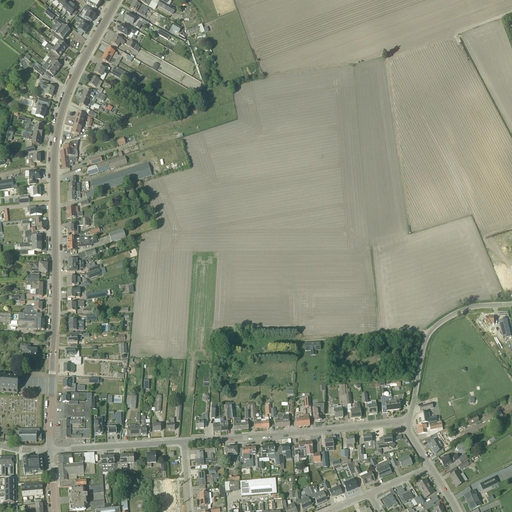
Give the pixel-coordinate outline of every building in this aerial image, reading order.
[(62,0),(59,5),(63,8),(62,9),(68,2),(69,1),(68,0),(62,0)] [(87,0),(86,3),(97,9),(102,0),(101,0),(87,0)] [(169,6),(168,6),(166,5),(166,4),(160,1),(157,6),(165,11),(173,15),(175,10),(169,6)] [(62,9),(66,13),(72,5),(70,3),(70,4),(68,2),(62,9)] [(133,2),(130,9),(134,11),(136,13),(140,15),(142,10),(146,12),(147,9),(141,5),(140,6),(138,5),(133,2)] [(66,13),(71,16),(77,9),(75,7),(72,5),(66,13)] [(89,9),(84,18),(89,21),(92,22),(95,16),(93,14),(94,11),(89,9)] [(55,16),(48,10),(44,14),(52,20),(55,16)] [(147,15),(158,21),(160,17),(149,11),(147,15)] [(139,22),(147,26),(148,23),(134,15),(132,18),(127,15),(124,20),(136,27),(139,22)] [(63,25),(59,22),(56,19),(53,23),(60,28),(55,33),(63,39),(70,31),(63,26),(63,25)] [(83,21),(78,30),(85,35),(89,28),(86,26),(88,24),(83,21)] [(174,23),(171,29),(178,33),(182,27),(174,23)] [(0,31),(4,35),(11,28),(6,24),(0,31)] [(127,37),(129,38),(132,34),(134,35),(136,31),(125,25),(124,27),(121,25),(117,32),(127,37)] [(200,31),(198,26),(188,31),(189,35),(200,31)] [(55,46),(55,45),(63,52),(67,47),(61,42),(63,39),(55,33),(53,32),(51,34),(53,36),(55,38),(51,43),(55,46)] [(159,36),(168,40),(170,36),(161,32),(159,36)] [(180,35),(178,40),(185,43),(187,38),(180,35)] [(124,42),(119,39),(114,37),(110,43),(117,47),(120,43),(123,45),(124,42)] [(136,46),(136,45),(129,41),(126,45),(127,45),(126,46),(138,53),(140,48),(136,46)] [(49,53),(57,59),(63,52),(55,45),(55,46),(53,48),(47,44),(43,49),(49,53)] [(108,48),(104,54),(116,61),(118,56),(117,55),(117,54),(108,48)] [(130,57),(123,52),(120,56),(131,62),(133,58),(134,57),(131,55),(130,57)] [(49,53),(46,57),(49,59),(46,63),(57,71),(61,66),(55,62),(57,59),(49,53)] [(104,54),(101,60),(111,65),(113,66),(116,61),(104,54)] [(53,76),(57,71),(46,63),(42,68),(39,66),(37,64),(35,66),(36,67),(45,74),(47,72),(53,76)] [(94,73),(101,77),(100,79),(103,80),(108,71),(98,66),(94,73)] [(35,67),(33,69),(41,76),(44,74),(35,67)] [(113,71),(121,75),(125,77),(131,81),(132,78),(133,76),(128,74),(125,73),(125,72),(115,67),(113,71)] [(121,75),(113,71),(111,74),(119,79),(123,81),(125,77),(121,75)] [(100,93),(101,94),(103,90),(99,88),(102,82),(99,81),(96,79),(92,77),(90,81),(89,81),(88,83),(88,84),(92,87),(98,89),(97,91),(100,93)] [(44,95),(51,97),(54,89),(47,87),(48,82),(43,81),(40,80),(37,88),(46,91),(44,95)] [(82,98),(91,102),(94,95),(91,94),(85,91),(82,98)] [(100,93),(97,98),(101,101),(101,100),(103,101),(106,97),(104,96),(104,95),(101,94),(100,93)] [(81,102),(80,105),(84,107),(86,108),(86,107),(89,108),(89,106),(92,107),(93,106),(94,103),(91,102),(82,98),(82,99),(81,99),(81,101),(81,102)] [(36,111),(35,116),(39,117),(43,118),(45,113),(46,114),(47,112),(47,110),(48,107),(49,107),(50,102),(45,101),(38,99),(36,104),(37,104),(35,109),(37,110),(36,111)] [(77,113),(76,120),(82,122),(84,115),(77,113)] [(74,126),(81,128),(82,122),(76,120),(74,126)] [(31,132),(33,132),(33,131),(42,133),(43,127),(38,126),(29,124),(28,127),(30,128),(29,131),(31,131),(31,132)] [(79,135),(81,128),(74,126),(72,133),(79,135)] [(27,137),(41,139),(42,133),(33,131),(33,132),(31,132),(31,131),(29,131),(28,131),(27,135),(23,134),(23,138),(26,138),(27,137)] [(39,145),(41,139),(27,137),(26,138),(26,139),(32,140),(31,143),(39,145)] [(123,138),(116,140),(118,147),(126,144),(123,138)] [(63,152),(60,152),(61,159),(72,158),(72,156),(75,156),(74,151),(76,150),(78,141),(74,142),(69,142),(70,145),(65,146),(62,146),(63,152)] [(28,167),(29,167),(34,167),(34,163),(40,163),(40,155),(29,155),(28,157),(28,167)] [(125,157),(87,169),(89,176),(127,163),(126,161),(125,158),(125,157)] [(89,161),(91,165),(102,161),(100,157),(89,161)] [(61,159),(62,170),(67,169),(69,169),(69,166),(72,166),(73,165),(72,158),(61,159)] [(94,194),(139,179),(152,175),(148,163),(91,182),(93,191),(94,194)] [(29,185),(36,184),(36,180),(40,180),(40,171),(29,171),(29,180),(29,185)] [(80,192),(79,184),(77,184),(76,177),(70,178),(70,184),(69,185),(69,193),(80,192)] [(13,180),(0,181),(0,190),(17,188),(17,185),(14,185),(13,180)] [(35,196),(40,196),(40,188),(35,188),(34,186),(29,187),(29,189),(28,189),(27,189),(27,193),(29,193),(30,193),(33,193),(33,197),(35,196)] [(94,194),(93,191),(90,192),(85,194),(87,199),(95,196),(94,194)] [(80,192),(69,193),(67,193),(68,201),(75,201),(75,200),(77,200),(77,199),(80,199),(80,192)] [(35,207),(27,207),(27,211),(30,211),(30,217),(42,216),(41,210),(34,210),(34,207),(35,207)] [(78,208),(67,208),(67,218),(71,218),(71,219),(75,218),(75,217),(82,216),(82,212),(78,212),(78,208)] [(91,219),(91,214),(90,214),(83,217),(83,226),(89,226),(89,219),(91,219)] [(38,232),(41,231),(46,231),(45,224),(42,224),(41,218),(36,219),(36,225),(37,225),(38,231),(38,232)] [(74,235),(78,235),(78,226),(75,226),(75,225),(73,225),(68,225),(67,225),(68,233),(74,233),(74,235)] [(486,232),(489,245),(505,241),(502,228),(486,232)] [(122,230),(109,234),(111,242),(125,237),(122,230)] [(27,244),(41,244),(41,237),(36,237),(36,234),(30,234),(30,232),(28,232),(28,237),(27,238),(27,244)] [(83,244),(68,245),(68,251),(73,251),(76,251),(76,248),(83,248),(86,248),(86,247),(91,246),(91,241),(89,241),(89,244),(86,244),(83,244)] [(85,252),(87,257),(96,254),(94,249),(85,252)] [(32,269),(32,270),(32,271),(32,274),(34,274),(39,274),(39,273),(47,273),(47,264),(42,264),(39,264),(32,264),(32,269)] [(511,279),(506,264),(497,268),(506,288),(511,285),(511,279)] [(99,269),(89,273),(86,274),(87,278),(89,278),(90,279),(101,275),(99,269)] [(75,277),(73,277),(68,277),(68,285),(73,285),(78,286),(78,284),(80,283),(80,279),(79,278),(78,278),(75,278),(75,277)] [(42,290),(42,284),(37,284),(32,283),(32,280),(31,280),(28,280),(28,281),(25,281),(25,286),(28,286),(30,286),(30,290),(32,290),(42,290)] [(68,298),(75,298),(80,298),(80,288),(74,288),(74,290),(68,290),(68,298)] [(99,292),(85,295),(86,300),(100,298),(102,297),(107,297),(106,291),(99,292)] [(27,313),(37,314),(38,310),(42,310),(42,303),(35,303),(35,307),(27,307),(27,313)] [(11,314),(0,313),(0,323),(10,324),(11,314)] [(37,314),(27,313),(18,313),(17,329),(44,330),(45,320),(41,320),(41,314),(37,314)] [(494,322),(494,317),(486,317),(486,322),(486,324),(490,324),(490,330),(494,330),(494,322)] [(507,319),(499,322),(504,337),(511,334),(507,319)] [(69,331),(74,331),(77,331),(77,330),(83,330),(83,321),(77,321),(69,321),(69,331)] [(70,336),(67,337),(67,343),(72,343),(77,343),(77,339),(81,339),(81,333),(78,333),(73,333),(70,334),(70,336)] [(501,338),(505,358),(511,356),(508,337),(501,338)] [(21,345),(20,350),(26,350),(25,354),(23,354),(22,357),(25,357),(25,362),(30,362),(35,363),(36,356),(37,355),(38,352),(36,351),(31,350),(31,348),(29,348),(30,346),(25,345),(21,345)] [(78,345),(74,346),(69,346),(69,349),(66,349),(66,356),(75,356),(75,352),(79,352),(78,345)] [(81,365),(81,358),(70,358),(70,364),(64,364),(64,373),(74,373),(74,365),(81,365)] [(5,393),(12,393),(17,394),(18,387),(20,387),(20,381),(18,381),(18,374),(6,373),(5,372),(3,372),(3,373),(2,373),(0,372),(0,392),(1,392),(1,393),(2,393),(4,394),(5,393)] [(67,389),(66,392),(75,392),(75,385),(70,385),(70,380),(63,380),(63,388),(67,389)] [(344,385),(339,386),(340,397),(342,397),(343,407),(347,406),(347,405),(345,390),(344,385)] [(136,397),(136,394),(128,393),(127,396),(126,408),(135,409),(136,397)] [(62,396),(62,399),(63,399),(63,403),(65,403),(68,403),(69,403),(69,406),(75,406),(91,406),(91,403),(91,400),(91,398),(91,395),(89,395),(89,394),(69,394),(64,394),(64,395),(63,395),(63,396),(62,396)] [(392,403),(393,411),(400,410),(399,402),(402,401),(404,395),(398,395),(398,399),(395,399),(396,402),(392,403)] [(386,412),(393,411),(392,403),(391,398),(390,396),(389,396),(388,398),(385,398),(385,397),(380,397),(381,402),(382,407),(386,406),(386,412)] [(377,414),(375,401),(371,402),(371,406),(367,406),(368,415),(377,414)] [(325,403),(313,405),(314,416),(315,421),(316,421),(317,422),(320,422),(320,421),(322,420),(321,415),(325,415),(325,410),(325,403)] [(354,410),(350,411),(351,419),(361,418),(360,413),(359,404),(354,404),(354,410)] [(335,419),(336,420),(338,419),(339,418),(343,418),(342,410),(341,410),(341,407),(338,407),(338,405),(333,406),(334,408),(329,408),(329,411),(330,416),(334,415),(335,419)] [(67,406),(63,406),(63,418),(64,418),(68,418),(70,418),(73,418),(85,418),(90,418),(90,414),(91,408),(91,406),(75,406),(69,406),(67,406)] [(282,427),(290,427),(289,416),(289,414),(288,414),(288,412),(285,413),(281,414),(282,419),(282,427)] [(429,413),(418,415),(419,424),(420,424),(421,426),(436,423),(437,423),(437,422),(436,417),(430,418),(429,413)] [(112,424),(107,424),(108,428),(108,429),(108,434),(116,434),(116,429),(116,427),(116,426),(121,425),(121,414),(115,414),(116,424),(115,424),(112,424)] [(137,426),(137,436),(146,435),(146,433),(150,433),(150,420),(145,420),(145,417),(144,417),(144,416),(144,414),(141,414),(141,416),(141,417),(141,421),(141,425),(140,425),(137,426)] [(498,422),(504,419),(501,414),(495,417),(498,422)] [(310,426),(309,421),(309,415),(303,415),(304,419),(296,419),(297,427),(310,426)] [(469,426),(478,421),(476,415),(466,420),(469,426)] [(102,420),(97,420),(97,417),(94,417),(94,420),(95,434),(98,434),(99,435),(101,435),(102,434),(102,429),(104,429),(104,424),(102,424),(102,420)] [(203,428),(203,423),(203,422),(199,422),(199,417),(195,418),(196,429),(203,428)] [(64,421),(62,421),(62,430),(90,430),(90,418),(85,418),(73,418),(70,418),(70,421),(69,421),(65,421),(64,421)] [(174,430),(174,418),(170,418),(170,421),(166,422),(167,431),(174,430)] [(262,429),(261,423),(261,420),(261,418),(255,418),(254,419),(254,421),(254,429),(262,429)] [(262,429),(269,428),(268,418),(264,418),(265,420),(261,420),(261,423),(262,429)] [(220,423),(220,426),(220,432),(228,431),(227,426),(227,423),(224,423),(223,419),(220,420),(220,423)] [(240,421),(240,422),(241,424),(241,430),(248,430),(248,421),(245,421),(240,421)] [(161,431),(160,426),(160,425),(156,425),(156,422),(152,422),(153,431),(161,431)] [(436,423),(421,426),(419,426),(418,427),(419,434),(427,433),(428,438),(443,431),(441,423),(436,424),(436,423)] [(137,426),(135,426),(135,425),(128,425),(128,429),(128,436),(137,436),(137,426)] [(40,429),(35,429),(19,429),(19,433),(19,437),(16,437),(16,440),(19,440),(19,443),(36,442),(36,441),(41,441),(41,435),(40,435),(40,429)] [(90,430),(62,430),(62,439),(70,439),(90,439),(90,434),(90,430)] [(435,454),(439,452),(443,449),(439,443),(443,440),(439,433),(434,436),(430,438),(432,442),(429,444),(435,454)] [(371,442),(371,441),(370,436),(363,437),(364,443),(364,448),(371,447),(371,442)] [(380,442),(375,443),(375,444),(376,449),(381,449),(387,448),(387,447),(388,447),(392,449),(396,445),(392,443),(391,436),(390,436),(387,436),(387,437),(383,437),(383,438),(379,439),(380,442)] [(354,444),(354,443),(353,438),(346,439),(347,448),(354,447),(354,444)] [(332,440),(324,441),(325,446),(325,448),(330,448),(330,451),(332,451),(334,451),(333,447),(333,445),(332,440)] [(307,458),(306,456),(305,443),(298,444),(298,446),(294,446),(295,457),(298,456),(299,459),(307,458)] [(464,443),(457,446),(459,450),(462,448),(463,452),(467,450),(464,443)] [(289,451),(288,445),(285,446),(284,445),(282,445),(282,446),(281,446),(282,451),(282,452),(278,452),(279,453),(280,464),(280,470),(284,469),(283,465),(284,464),(284,456),(286,456),(289,456),(289,459),(290,459),(290,456),(290,451),(289,451)] [(279,464),(280,464),(279,453),(275,454),(274,446),(268,447),(268,458),(273,458),(273,459),(275,459),(275,466),(279,465),(279,464)] [(226,448),(226,453),(226,455),(227,459),(228,460),(230,460),(231,459),(231,455),(237,455),(236,448),(226,448)] [(249,448),(242,449),(242,456),(243,459),(243,461),(246,461),(246,463),(246,468),(250,468),(250,460),(249,460),(249,448)] [(342,466),(346,465),(351,464),(351,460),(348,460),(347,457),(347,451),(341,451),(341,457),(342,466)] [(79,454),(58,455),(58,465),(83,464),(85,464),(92,464),(91,453),(84,454),(79,454)] [(156,463),(155,459),(155,454),(146,454),(147,464),(147,468),(151,467),(151,463),(156,463)] [(447,466),(459,458),(456,454),(448,459),(446,456),(439,461),(443,467),(447,465),(447,466)] [(13,457),(0,457),(0,465),(1,465),(1,476),(4,476),(5,476),(5,475),(5,465),(9,465),(9,474),(9,476),(14,476),(13,467),(13,465),(13,458),(13,457)] [(30,457),(22,458),(22,461),(22,468),(24,468),(24,474),(31,473),(35,472),(36,472),(36,473),(43,472),(43,471),(42,457),(33,458),(30,458),(30,457)] [(408,457),(404,459),(398,461),(395,462),(394,460),(390,461),(393,468),(397,466),(400,464),(402,469),(412,465),(408,457)] [(377,469),(377,470),(380,477),(385,475),(386,476),(391,473),(388,466),(391,465),(389,460),(381,464),(380,466),(381,468),(377,469)] [(467,462),(458,467),(460,471),(469,465),(472,463),(470,460),(467,462)] [(356,462),(351,463),(355,474),(356,473),(356,475),(360,474),(357,467),(358,467),(356,462)] [(351,475),(355,474),(351,463),(351,464),(346,465),(351,475)] [(59,481),(71,480),(70,479),(68,479),(68,476),(76,475),(76,476),(84,476),(83,464),(58,465),(59,481)] [(374,480),(371,472),(360,477),(363,485),(374,480)] [(451,476),(449,477),(452,482),(456,488),(460,485),(464,483),(464,482),(467,480),(463,473),(460,475),(457,472),(455,473),(451,476)] [(495,477),(479,484),(482,491),(498,483),(495,477)] [(241,497),(276,494),(275,479),(240,482),(241,497)] [(347,482),(343,484),(344,485),(345,487),(347,492),(354,489),(357,488),(357,487),(355,482),(353,479),(347,482)] [(71,480),(59,481),(60,488),(65,488),(86,486),(86,480),(76,480),(71,480)] [(418,498),(423,505),(426,503),(424,499),(425,498),(433,493),(425,480),(418,485),(424,494),(423,495),(418,498)] [(316,485),(308,488),(310,495),(311,497),(312,499),(315,498),(317,504),(322,502),(327,501),(323,491),(318,493),(316,488),(317,488),(316,485)] [(342,494),(340,489),(339,486),(329,491),(332,497),(338,494),(338,495),(342,494)] [(69,496),(69,497),(70,504),(69,504),(70,507),(70,511),(73,511),(86,510),(85,505),(87,505),(87,498),(87,495),(84,495),(84,488),(71,489),(69,489),(69,493),(69,496)] [(413,498),(411,495),(409,491),(404,493),(403,490),(397,492),(402,504),(406,503),(406,501),(413,498)] [(470,511),(475,508),(481,506),(474,491),(468,494),(463,496),(470,511)] [(299,499),(299,493),(295,494),(296,500),(295,500),(297,505),(300,504),(302,510),(308,508),(312,507),(308,498),(308,497),(308,498),(306,498),(305,495),(303,495),(302,496),(301,497),(302,499),(299,500),(299,499)] [(387,509),(392,506),(394,508),(398,506),(391,495),(382,500),(387,509)] [(426,503),(423,505),(426,509),(434,503),(432,499),(426,503)] [(287,501),(283,502),(284,507),(286,511),(285,511),(296,511),(295,508),(293,504),(291,505),(290,501),(287,502),(287,501)]
